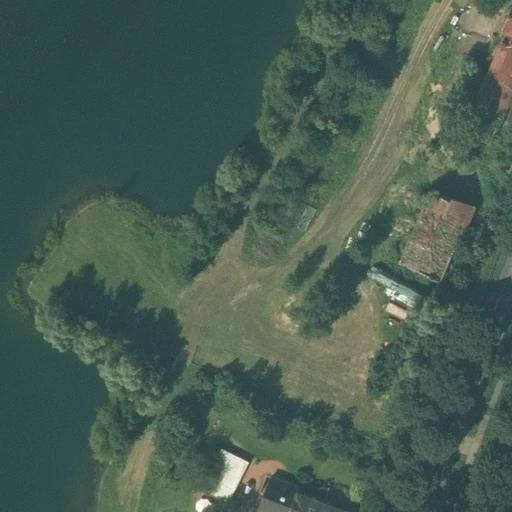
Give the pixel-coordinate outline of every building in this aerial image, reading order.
[(488,72),(511,81),(511,4),(501,29),(506,31),(488,72)] [(511,168),(511,81),(488,72),(456,148),(511,172),(511,168)] [(439,281),(472,208),(430,190),(398,262),(439,281)] [(232,499),(249,461),(219,448),(203,485),(232,499)] [(257,506),(271,511),(352,511),(353,510),(271,474),(257,506)]
